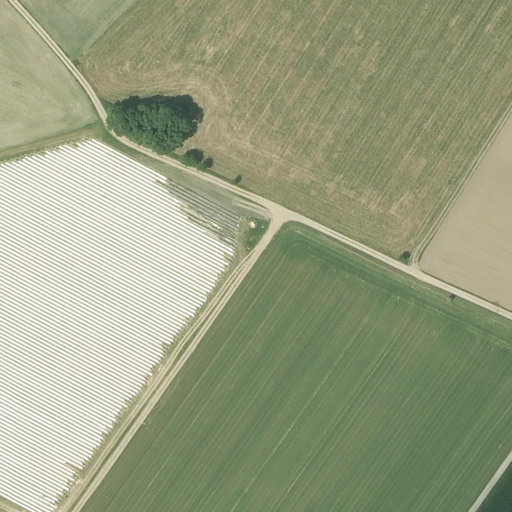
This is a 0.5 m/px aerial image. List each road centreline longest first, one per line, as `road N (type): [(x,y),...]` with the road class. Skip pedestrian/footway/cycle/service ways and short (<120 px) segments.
road 1 (track): [(511,320),(145,153),(105,122)]
road 2 (track): [(287,216),(172,381)]
road 3 (track): [(511,109),(409,271)]
road 4 (track): [(78,511),(172,381)]
road 5 (track): [(11,0),(86,87),(105,122)]
